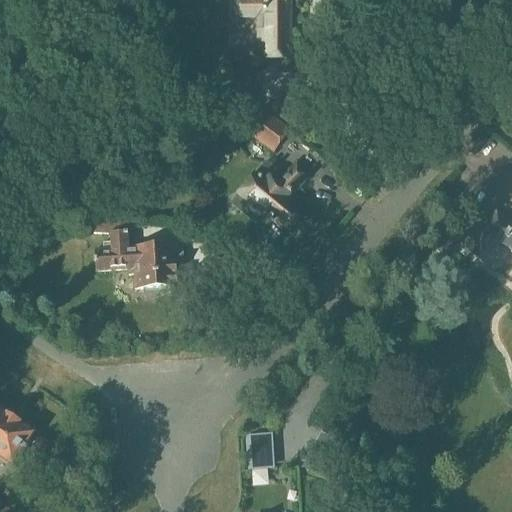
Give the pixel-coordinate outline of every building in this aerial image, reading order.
[(231,30),(231,54),(237,53),(237,58),(289,59),(289,58),(288,58),(288,0),(236,0),(237,4),(235,4),(234,26),(236,26),(236,30),(231,30)] [(240,92),(216,110),(230,127),(253,108),(240,92)] [(263,113),(248,133),(274,152),(288,132),(263,113)] [(241,197),(236,205),(263,228),(270,221),(273,223),(274,222),(283,230),(290,229),(299,219),(298,212),(285,202),(291,195),(291,196),(292,196),(292,195),(309,174),(297,164),(285,178),(266,162),(255,176),(254,176),(240,193),(239,194),(240,195),(241,197)] [(487,232),(470,253),(487,266),(503,246),(511,253),(511,225),(500,215),(499,217),(492,218),(487,224),(487,232)] [(95,221),(94,234),(110,235),(111,244),(103,244),(104,251),(94,251),(95,259),(94,259),(94,264),(95,264),(95,272),(128,270),(130,270),(129,248),(128,234),(129,224),(95,221)] [(130,270),(128,270),(129,276),(134,276),(135,291),(179,288),(178,273),(183,273),(182,247),(177,248),(177,245),(129,248),(130,270)] [(0,458),(13,466),(26,446),(42,457),(49,445),(15,423),(11,420),(0,412),(0,458)] [(311,456),(304,467),(328,466),(311,456)] [(270,458),(249,459),(250,470),(270,469),(270,458)] [(13,489),(7,505),(15,508),(20,492),(13,489)]
